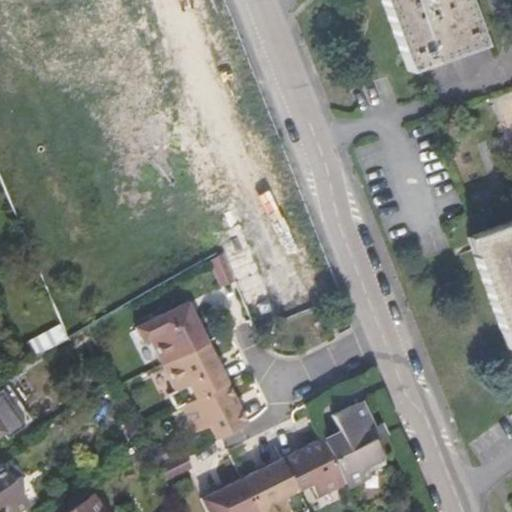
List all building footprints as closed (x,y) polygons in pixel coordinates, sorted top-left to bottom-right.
[(0,0),(0,72),(19,67),(5,20),(13,18),(6,0),(0,0)] [(187,98),(190,103),(154,0),(51,0),(52,0),(55,9),(80,0),(127,0),(139,32),(150,28),(155,34),(159,48),(152,53),(165,91),(174,87),(179,101),(187,98)] [(270,140),(276,140),(226,0),(195,0),(206,28),(207,12),(204,3),(203,0),(219,0),(232,33),(232,35),(237,50),(236,51),(241,65),(241,67),(224,65),(258,161),(262,116),(270,140)] [(484,43),(468,0),(383,0),(409,70),(484,43)] [(338,293),(287,151),(263,159),(314,302),(338,293)] [(508,347),(511,345),(511,223),(469,239),(508,347)] [(252,317),(275,307),(246,238),(224,247),(252,317)] [(162,364),(207,342),(195,318),(187,301),(136,327),(143,341),(149,339),(162,364)] [(227,382),(207,342),(162,364),(175,389),(168,394),(175,408),(182,404),(227,382)] [(248,423),(227,382),(182,404),(196,432),(209,426),(216,439),(221,436),(248,423)] [(25,424),(0,388),(0,432),(4,430),(9,436),(25,424)] [(357,396),(338,406),(364,457),(380,449),(372,432),(370,428),(373,426),(371,422),(357,396)] [(364,457),(338,406),(331,410),(340,427),(325,435),(326,436),(347,478),(368,466),(364,457)] [(380,418),(371,422),(373,426),(370,428),(372,432),(384,426),(380,418)] [(349,481),(347,478),(326,436),(306,446),(329,491),(349,481)] [(329,491),(306,446),(282,458),(299,491),(312,484),(319,496),(329,491)] [(380,449),(364,457),(368,466),(384,458),(380,449)] [(160,466),(167,480),(192,467),(185,454),(160,466)] [(299,491),(282,458),(242,479),(258,511),(289,511),(305,511),(308,511),(299,491)] [(4,470),(0,472),(0,511),(15,511),(27,504),(4,470)] [(258,511),(242,479),(202,499),(208,511),(258,511)] [(105,511),(93,494),(68,511),(105,511)]
